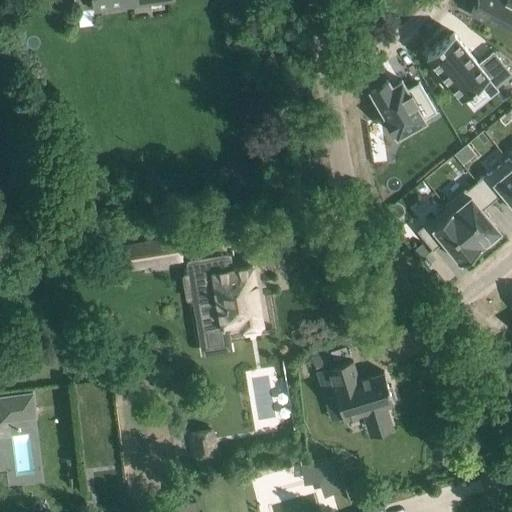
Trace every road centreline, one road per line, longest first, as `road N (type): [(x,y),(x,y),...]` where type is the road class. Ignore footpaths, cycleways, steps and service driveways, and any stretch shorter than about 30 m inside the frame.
road 1 (residential): [(432,321),(355,211),(335,138),(334,96)]
road 2 (residential): [(511,510),(470,370),(432,321)]
road 3 (residential): [(437,0),(380,62),(334,96)]
